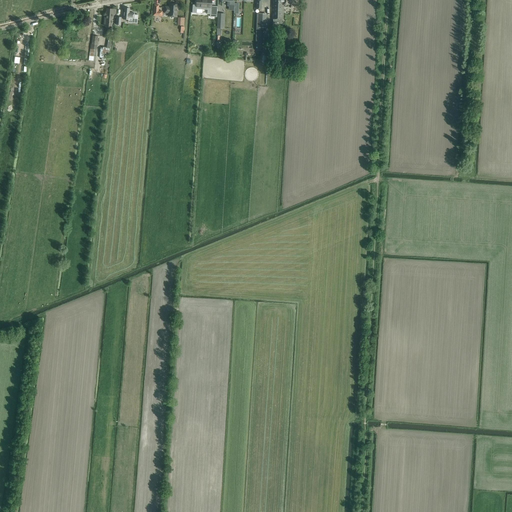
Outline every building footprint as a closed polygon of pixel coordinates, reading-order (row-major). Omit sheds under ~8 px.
[(196,0),(196,5),(193,5),(192,13),(197,13),(197,7),(211,8),(210,16),(217,17),(217,6),(211,6),(211,0),(196,0)] [(290,0),(273,0),(273,23),(281,23),(281,19),(283,19),(284,4),(291,5),(290,0)] [(159,16),(162,16),(162,11),(158,11),(159,5),(154,4),(153,15),(157,16),(159,16)] [(177,4),(169,4),(169,7),(165,6),(165,13),(168,13),(168,16),(177,17),(177,10),(177,4)] [(105,18),(104,23),(104,24),(112,25),(112,14),(115,14),(115,9),(107,8),(106,18),(105,18)] [(124,13),(123,19),(129,20),(129,18),(134,19),(138,19),(138,15),(135,15),(135,13),(129,13),(130,8),(124,8),(124,13)] [(257,13),(256,28),(258,28),(257,40),(257,45),(261,46),(262,40),(262,36),(263,27),(266,28),(266,14),(259,13),(259,14),(257,13)] [(100,52),(99,57),(103,58),(104,53),(109,54),(113,30),(105,29),(104,36),(108,37),(106,48),(103,47),(102,47),(101,47),(100,52)] [(90,44),(89,60),(95,61),(98,36),(92,36),(91,44),(90,44)]
